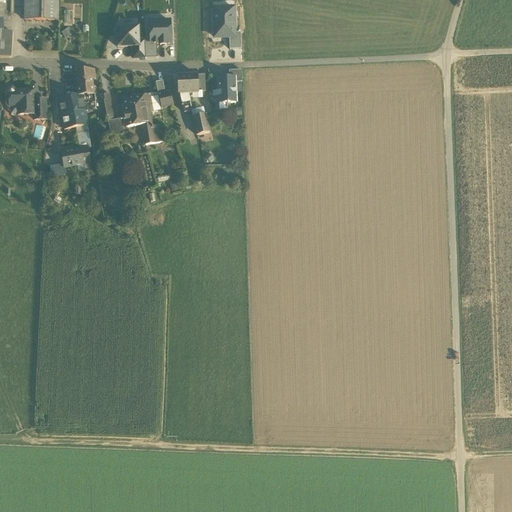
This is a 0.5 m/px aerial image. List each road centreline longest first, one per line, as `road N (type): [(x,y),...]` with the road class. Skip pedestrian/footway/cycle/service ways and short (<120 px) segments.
road 1 (track): [(0,440),(511,454)]
road 2 (unclassified): [(460,511),(443,55)]
road 3 (unclassified): [(443,55),(166,69),(0,66)]
